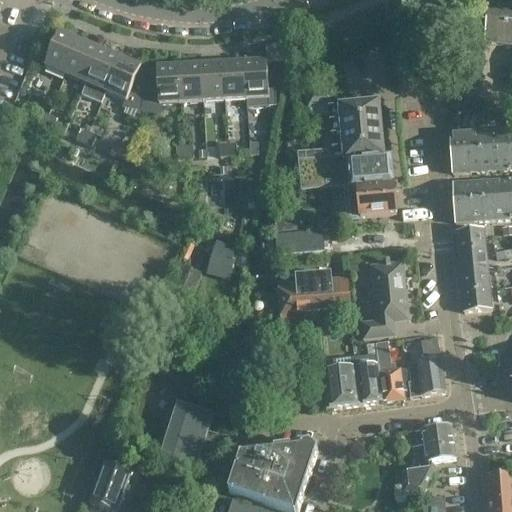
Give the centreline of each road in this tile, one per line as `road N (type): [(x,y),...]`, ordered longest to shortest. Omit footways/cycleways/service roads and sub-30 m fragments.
road 1 (residential): [(466,409),(441,248),(433,94),(415,0)]
road 2 (residential): [(466,409),(345,426),(319,511)]
road 3 (unclassified): [(295,0),(204,17),(115,0)]
